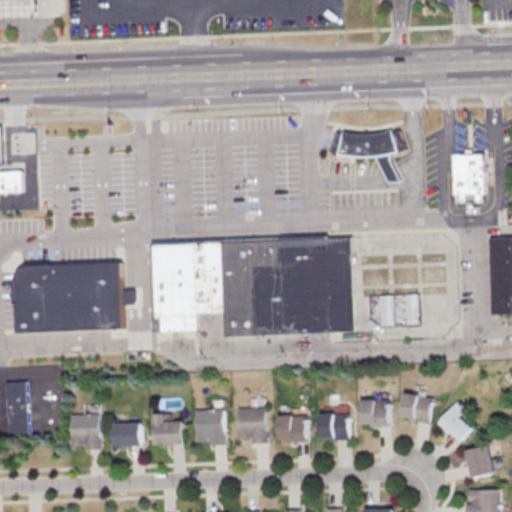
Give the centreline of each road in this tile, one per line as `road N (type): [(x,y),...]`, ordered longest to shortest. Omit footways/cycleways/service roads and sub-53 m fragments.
road 1 (residential): [(0,487),(394,473),(411,480),(424,511)]
road 2 (primary): [(466,67),(193,77)]
